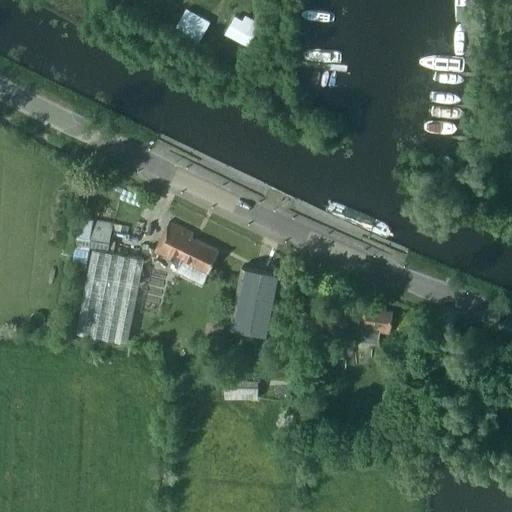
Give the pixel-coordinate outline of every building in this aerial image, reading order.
[(184,35),(198,43),(211,22),(196,13),(186,30),(184,35)] [(243,19),(234,36),(248,45),(260,23),(246,15),(243,19)] [(82,217),(79,232),(74,260),(86,263),(90,246),(114,251),(116,241),(110,240),(113,223),(82,217)] [(155,251),(180,264),(182,259),(208,272),(219,251),(192,237),(194,233),(169,221),(155,251)] [(93,249),(77,332),(127,342),(144,259),(93,249)] [(208,272),(182,259),(180,264),(176,272),(202,285),(208,272)] [(242,266),(230,327),(271,335),(283,275),(242,266)] [(294,324),(303,325),(302,336),(290,336),(289,342),(306,343),(304,387),(325,388),(327,351),(338,351),(338,342),(317,340),(319,325),(347,329),(347,327),(363,329),(362,340),(379,342),(380,332),(390,333),(393,313),(377,310),(378,306),(351,302),(350,306),(322,303),(321,312),(294,311),(294,324)]
